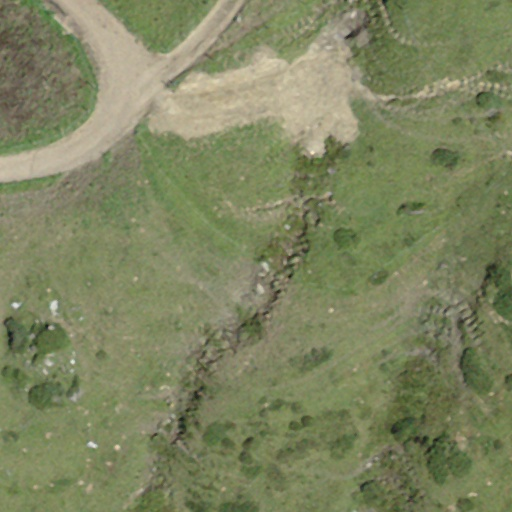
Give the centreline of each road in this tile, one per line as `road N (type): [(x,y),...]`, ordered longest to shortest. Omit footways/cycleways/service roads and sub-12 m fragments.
road 1 (track): [(0,167),(97,146),(146,35),(91,0)]
road 2 (track): [(119,96),(212,0)]
